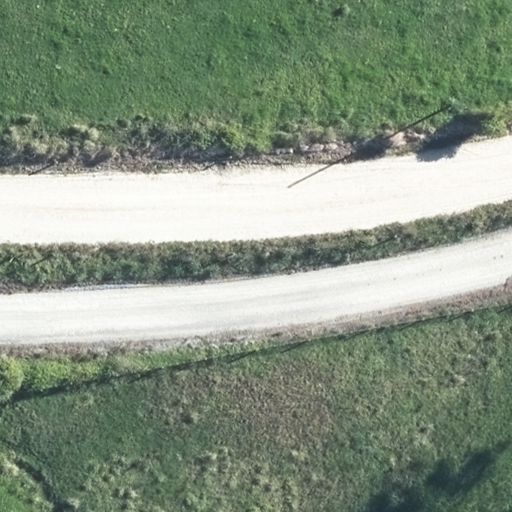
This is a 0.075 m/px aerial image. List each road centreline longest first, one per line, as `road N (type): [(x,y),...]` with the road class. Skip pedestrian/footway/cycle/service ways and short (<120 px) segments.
road 1 (unclassified): [(0,200),(271,193),(511,136)]
road 2 (unclassified): [(0,325),(372,291),(511,259)]
